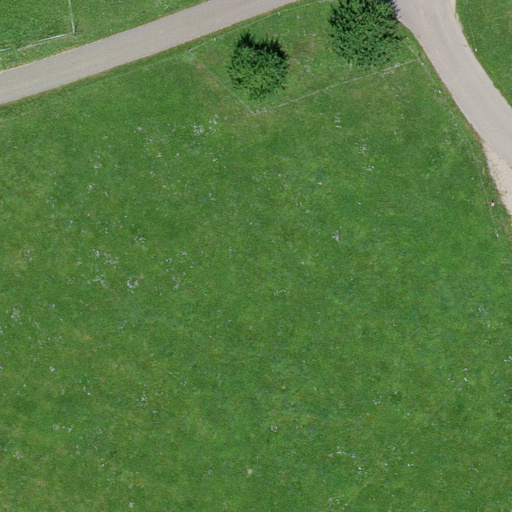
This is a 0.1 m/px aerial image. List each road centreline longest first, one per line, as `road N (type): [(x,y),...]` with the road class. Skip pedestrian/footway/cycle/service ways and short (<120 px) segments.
road 1 (unclassified): [(269,0),(0,87)]
road 2 (track): [(414,0),(511,190)]
